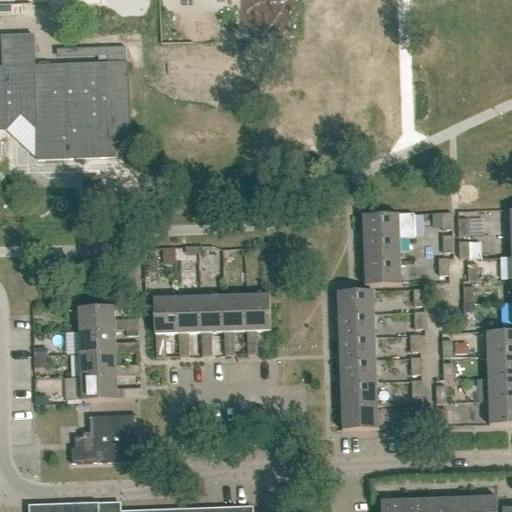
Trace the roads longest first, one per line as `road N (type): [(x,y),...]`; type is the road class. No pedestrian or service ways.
road 1 (residential): [(273,469),(194,472),(162,488),(2,495),(0,397)]
road 2 (residential): [(273,469),(511,461)]
